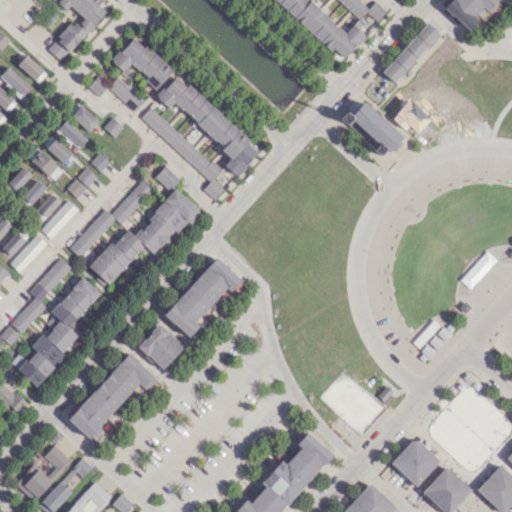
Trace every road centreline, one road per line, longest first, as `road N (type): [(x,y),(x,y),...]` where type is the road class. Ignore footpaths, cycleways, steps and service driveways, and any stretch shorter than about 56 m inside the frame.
road 1 (residential): [(45,411),(416,0)]
road 2 (residential): [(425,393),(389,363),(364,325),(354,286),(358,239),(387,186),(427,157),(511,149)]
road 3 (residential): [(311,511),(511,296)]
road 4 (residential): [(125,0),(286,145)]
road 5 (residential): [(0,153),(133,7)]
road 6 (residential): [(338,86),(243,0)]
